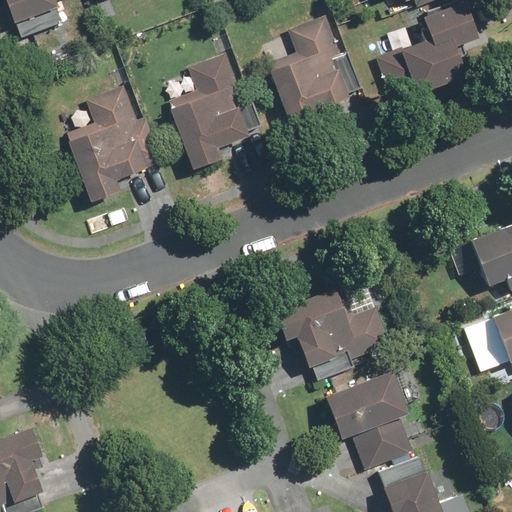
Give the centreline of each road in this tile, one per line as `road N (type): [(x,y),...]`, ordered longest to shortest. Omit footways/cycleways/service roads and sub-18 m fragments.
road 1 (residential): [(186,258),(262,433),(252,455),(123,499),(109,489),(33,289),(32,267)]
road 2 (residential): [(186,258),(511,128)]
road 3 (residential): [(32,267),(103,279),(186,258)]
